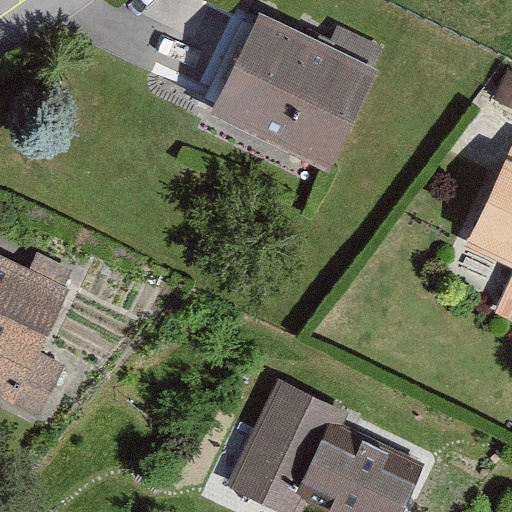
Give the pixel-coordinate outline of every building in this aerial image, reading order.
[(377,70),(266,16),(218,113),(330,167),(377,70)] [(494,98),(511,106),(511,68),(509,67),(494,98)] [(511,161),(501,156),(464,242),(511,262),(511,269),(492,316),(511,324),(511,161)] [(71,289),(0,254),(0,397),(39,416),(65,365),(39,352),(71,289)] [(366,417),(281,377),(230,486),(285,511),(301,511),(307,501),(331,511),(401,511),(423,465),(358,435),(366,417)]
